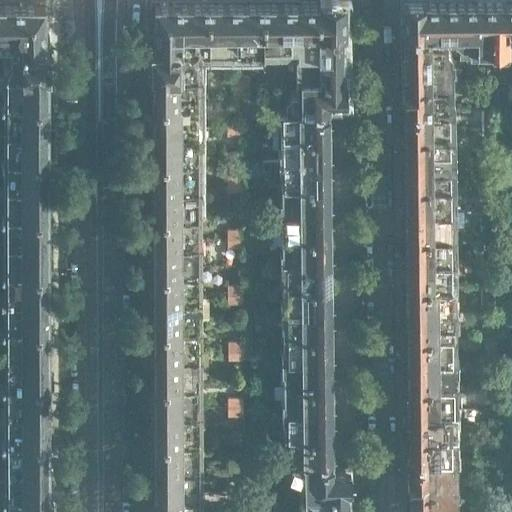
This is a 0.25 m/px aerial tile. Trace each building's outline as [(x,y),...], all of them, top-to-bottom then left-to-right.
[(17,30),(17,1),(0,0),(0,38),(2,36),(8,36),(9,48),(21,48),(21,46),(21,30),(17,30)] [(177,44),(177,0),(153,0),(153,33),(148,33),(149,44),(177,44)] [(204,47),(204,0),(177,0),(177,44),(186,44),(188,42),(193,47),(204,47)] [(232,50),(232,0),(204,0),(204,47),(212,47),(212,50),(232,50)] [(260,46),(260,0),(232,0),(232,50),(249,50),(249,46),(260,46)] [(287,41),(287,0),(260,0),(260,46),(268,46),(268,49),(275,49),(277,46),(283,46),(286,41),(287,41)] [(315,50),(315,0),(287,0),(287,41),(297,41),(297,50),(315,50)] [(343,50),(342,0),(315,0),(315,50),(343,50)] [(446,28),(445,0),(402,0),(403,34),(428,34),(428,29),(446,28)] [(476,43),(476,0),(445,0),(446,28),(446,33),(455,33),(458,37),(465,37),(470,43),(476,43)] [(504,26),(504,0),(476,0),(476,43),(486,43),(486,44),(491,49),(503,49),(505,46),(504,26)] [(44,33),(44,22),(44,1),(17,1),(17,30),(21,30),(21,46),(48,46),(48,33),(44,33)] [(447,49),(446,33),(446,28),(428,29),(428,34),(403,34),(403,60),(452,59),(452,49),(447,49)] [(191,58),(190,49),(186,44),(177,44),(149,44),(149,68),(193,68),(193,59),(191,58)] [(49,71),(48,46),(21,46),(21,48),(9,48),(5,51),(5,57),(2,62),(2,71),(49,71)] [(343,75),(343,50),(315,50),(297,50),(293,55),(293,63),(297,63),(297,75),(343,75)] [(447,83),(447,68),(453,68),(452,59),(403,60),(403,83),(447,83)] [(193,97),(193,68),(149,68),(149,97),(193,97)] [(49,99),(49,71),(2,71),(2,89),(5,88),(5,99),(49,99)] [(343,98),(343,75),(297,75),(297,90),(288,90),(285,92),(285,108),(327,108),(327,98),(343,98)] [(447,97),(447,83),(403,83),(403,108),(453,107),(453,97),(447,97)] [(249,107),(249,87),(240,87),(240,107),(249,107)] [(504,106),(504,88),(495,88),(495,107),(504,106)] [(193,124),(193,97),(149,97),(149,125),(193,124)] [(49,127),(49,99),(5,99),(6,110),(2,110),(2,127),(49,127)] [(448,132),(448,118),(453,118),(453,107),(403,108),(404,133),(448,132)] [(328,133),(327,108),(285,108),(277,108),(277,119),(283,119),(284,133),(328,133)] [(504,132),(504,121),(496,121),(496,132),(504,132)] [(193,153),(193,124),(149,125),(149,153),(193,153)] [(49,156),(49,127),(2,127),(2,145),(6,145),(6,156),(49,156)] [(448,147),(448,132),(404,133),(404,158),(454,157),(454,147),(448,147)] [(505,142),(505,136),(504,132),(496,132),(496,142),(505,142)] [(328,158),(328,133),(284,133),(284,148),(278,148),(278,158),(328,158)] [(193,180),(193,153),(149,153),(149,181),(193,180)] [(49,183),(49,156),(6,156),(6,166),(2,166),(2,183),(49,183)] [(448,182),(448,168),(454,168),(454,157),(404,158),(404,183),(448,182)] [(328,183),(328,158),(278,158),(278,169),(284,169),(284,183),(328,183)] [(505,182),(505,171),(497,171),(497,182),(505,182)] [(193,209),(193,180),(149,181),(149,209),(193,209)] [(448,197),(448,182),(404,183),(405,208),(454,207),(454,197),(448,197)] [(505,192),(505,185),(505,182),(497,182),(497,192),(505,192)] [(49,211),(49,183),(2,183),(2,200),(6,200),(6,211),(49,211)] [(328,208),(328,183),(284,183),(284,198),(278,198),(278,208),(328,208)] [(449,232),(449,218),(454,218),(454,207),(405,208),(405,233),(449,232)] [(329,233),(328,208),(268,209),(268,219),(274,219),(275,234),(285,233),(329,233)] [(193,237),(193,209),(149,209),(149,237),(193,237)] [(49,239),(49,211),(6,211),(6,222),(2,222),(3,239),(49,239)] [(506,232),(505,221),(497,221),(497,232),(506,232)] [(449,247),(449,232),(405,233),(405,258),(455,257),(455,247),(449,247)] [(506,242),(506,234),(506,232),(497,232),(498,242),(506,242)] [(329,258),(329,233),(285,233),(285,248),(279,248),(279,258),(329,258)] [(193,264),(193,237),(149,237),(149,265),(193,264)] [(49,267),(49,249),(49,239),(3,239),(3,257),(6,257),(6,267),(49,267)] [(449,282),(449,268),(455,268),(455,257),(405,258),(405,283),(449,282)] [(329,283),(329,258),(279,258),(279,269),(285,269),(285,283),(329,283)] [(197,296),(197,289),(193,289),(193,264),(149,265),(149,320),(194,320),(193,296),(197,296)] [(49,295),(49,267),(6,267),(7,278),(3,278),(3,289),(3,295),(49,295)] [(506,281),(506,271),(498,271),(498,282),(506,281)] [(506,292),(506,283),(506,281),(498,282),(498,292),(506,292)] [(450,298),(449,282),(405,283),(406,309),(455,309),(455,298),(450,298)] [(330,308),(329,283),(285,283),(285,298),(279,298),(279,308),(330,308)] [(49,323),(49,295),(3,295),(3,302),(3,312),(7,312),(7,323),(49,323)] [(330,333),(330,308),(279,308),(280,319),(286,319),(286,333),(330,333)] [(450,334),(450,320),(456,320),(455,309),(406,309),(406,335),(450,334)] [(194,348),(194,320),(149,320),(149,348),(194,348)] [(507,333),(507,322),(498,322),(499,333),(507,333)] [(49,351),(49,323),(7,323),(7,335),(3,335),(3,351),(49,351)] [(330,358),(330,333),(286,333),(286,348),(280,348),(280,358),(330,358)] [(450,349),(450,334),(406,335),(406,360),(456,360),(456,349),(450,349)] [(507,335),(496,335),(497,353),(507,353),(507,335)] [(194,376),(194,348),(149,348),(149,376),(194,376)] [(49,380),(49,351),(3,351),(3,369),(7,369),(7,380),(49,380)] [(330,383),(330,358),(280,358),(280,369),(286,369),(286,383),(330,383)] [(451,385),(451,371),(456,370),(456,360),(406,360),(407,385),(451,385)] [(507,384),(507,373),(499,373),(499,384),(507,384)] [(194,404),(194,376),(149,376),(149,404),(194,404)] [(49,407),(49,380),(7,380),(7,391),(3,391),(4,407),(49,407)] [(331,408),(330,383),(286,383),(287,398),(281,398),(281,408),(331,408)] [(507,394),(507,384),(499,384),(499,394),(507,394)] [(451,399),(451,385),(407,385),(407,411),(457,410),(457,399),(451,399)] [(194,433),(194,404),(149,404),(150,433),(194,433)] [(50,436),(49,407),(4,407),(4,425),(7,425),(7,436),(50,436)] [(331,432),(331,408),(281,408),(281,419),(287,419),(287,433),(331,432)] [(451,435),(451,421),(457,421),(457,410),(407,411),(407,435),(451,435)] [(508,434),(508,426),(508,423),(500,423),(500,434),(508,434)] [(331,457),(331,432),(287,433),(287,448),(281,448),(281,459),(291,459),(291,458),(331,457)] [(194,460),(194,433),(150,433),(150,460),(194,460)] [(508,445),(508,434),(500,434),(500,445),(508,445)] [(451,449),(451,435),(407,435),(408,458),(452,457),(457,457),(457,449),(451,449)] [(50,464),(50,436),(7,436),(7,446),(4,446),(4,464),(50,464)] [(348,489),(348,467),(331,467),(331,457),(291,458),(291,459),(291,472),(295,475),(303,475),(303,489),(348,489)] [(452,485),(452,457),(408,458),(408,486),(452,485)] [(194,488),(194,460),(150,460),(150,488),(194,488)] [(50,492),(50,464),(4,464),(4,480),(8,480),(8,492),(50,492)] [(452,511),(452,485),(408,486),(408,511),(452,511)] [(193,511),(194,488),(150,488),(149,511),(193,511)] [(267,501),(267,489),(249,490),(249,501),(267,501)] [(348,511),(348,489),(303,489),(303,503),(299,503),(299,509),(301,511),(348,511)] [(49,511),(50,492),(8,492),(3,492),(3,511),(49,511)]
